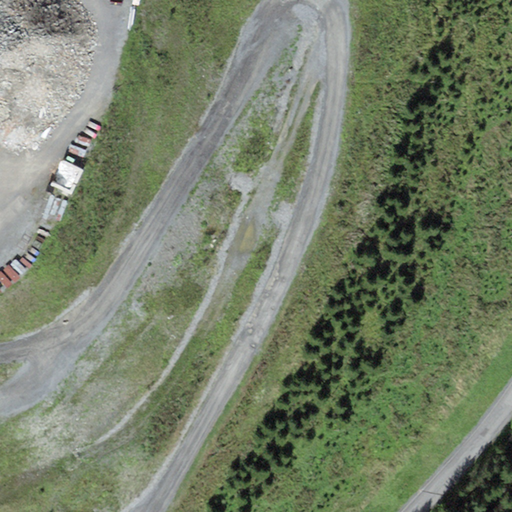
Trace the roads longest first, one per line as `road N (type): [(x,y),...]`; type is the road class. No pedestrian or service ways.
road 1 (track): [(129,511),(301,221),(338,60),(327,1),(276,9),(220,114),(76,334),(31,354),(0,354)]
road 2 (unclassified): [(511,400),(417,511)]
